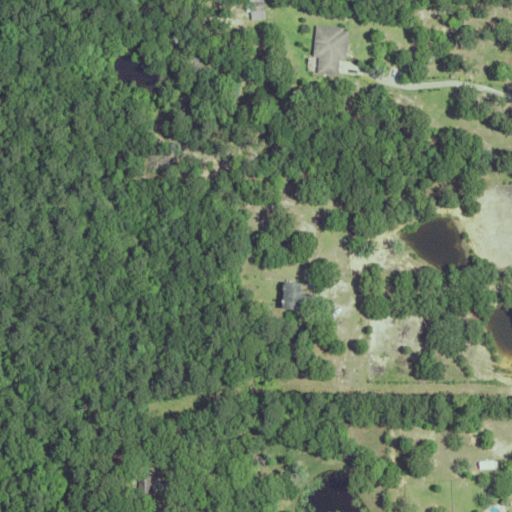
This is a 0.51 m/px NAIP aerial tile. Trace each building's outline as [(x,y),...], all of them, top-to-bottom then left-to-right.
[(247,0),(262,0),(263,18),(249,19),(247,0)] [(340,26),(339,49),(342,49),(341,56),(338,56),(337,74),(315,73),(316,57),(311,56),(313,24),(340,26)] [(234,202),(234,191),(245,191),(245,203),(234,202)] [(269,262),(271,251),(286,253),(284,264),(269,262)] [(297,307),(297,312),(280,312),(280,306),(282,306),(282,292),(280,292),(281,285),(300,286),(300,291),(302,291),(302,308),(297,307)] [(413,382),(413,363),(429,363),(429,382),(413,382)] [(150,444),(153,455),(146,457),(147,460),(139,463),(134,443),(143,440),(144,446),(150,444)] [(136,489),(137,471),(150,471),(150,490),(136,489)] [(115,511),(115,510),(160,496),(164,511),(115,511)]
